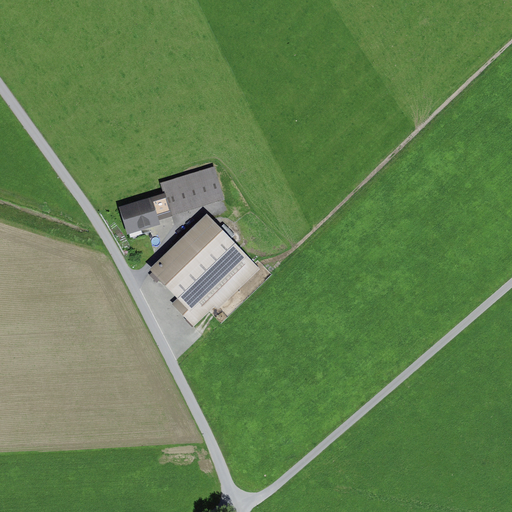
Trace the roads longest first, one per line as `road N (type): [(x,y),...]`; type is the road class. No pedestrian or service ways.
road 1 (track): [(0,84),(122,265),(206,430),(236,511)]
road 2 (track): [(511,283),(267,494),(234,507)]
